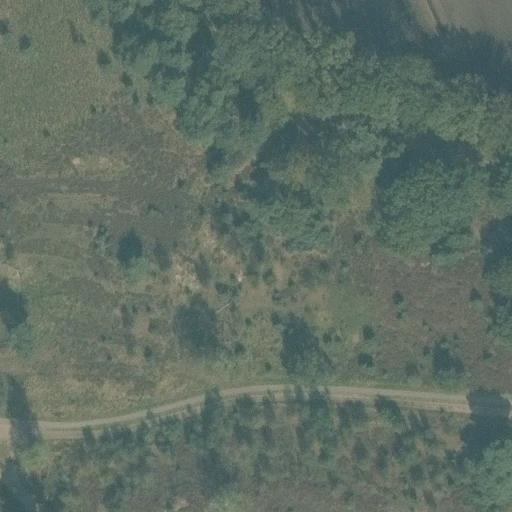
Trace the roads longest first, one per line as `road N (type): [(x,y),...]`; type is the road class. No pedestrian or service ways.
road 1 (track): [(511,422),(274,408),(44,446),(0,437)]
road 2 (track): [(511,161),(271,89),(234,53),(199,0)]
